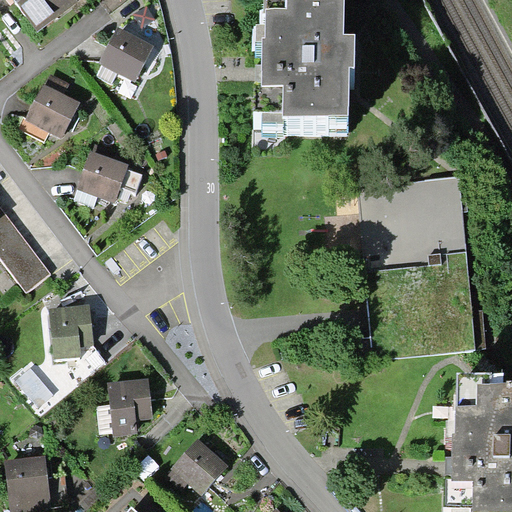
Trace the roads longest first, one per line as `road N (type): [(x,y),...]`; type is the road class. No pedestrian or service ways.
road 1 (residential): [(199,265),(132,314),(0,152)]
road 2 (residential): [(199,265),(208,312),(257,418),(335,511)]
road 3 (residential): [(182,0),(197,92),(199,265)]
